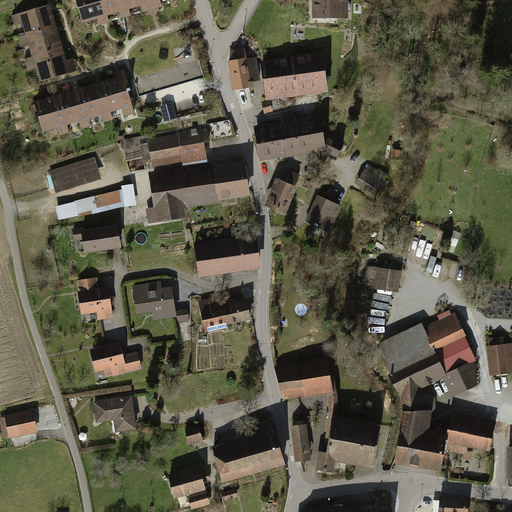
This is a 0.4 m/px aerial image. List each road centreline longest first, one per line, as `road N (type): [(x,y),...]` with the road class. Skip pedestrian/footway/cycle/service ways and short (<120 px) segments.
road 1 (residential): [(299,491),(265,354),(267,261),(256,173),(216,47)]
road 2 (unclassified): [(0,169),(20,280),(87,511)]
road 3 (track): [(7,209),(251,152)]
